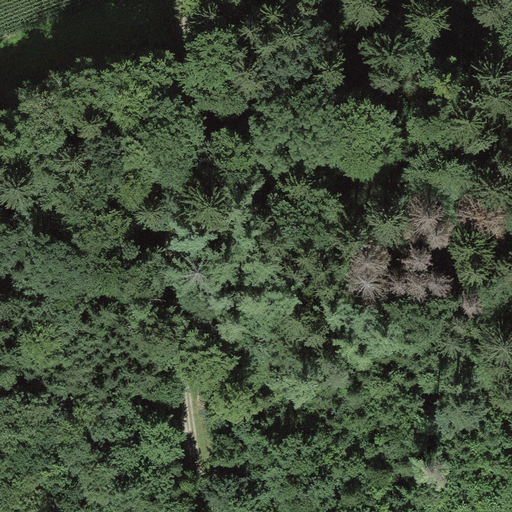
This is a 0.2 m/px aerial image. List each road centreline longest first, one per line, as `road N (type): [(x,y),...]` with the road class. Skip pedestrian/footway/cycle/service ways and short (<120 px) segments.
road 1 (track): [(210,511),(190,243),(197,0)]
road 2 (track): [(511,335),(197,0)]
